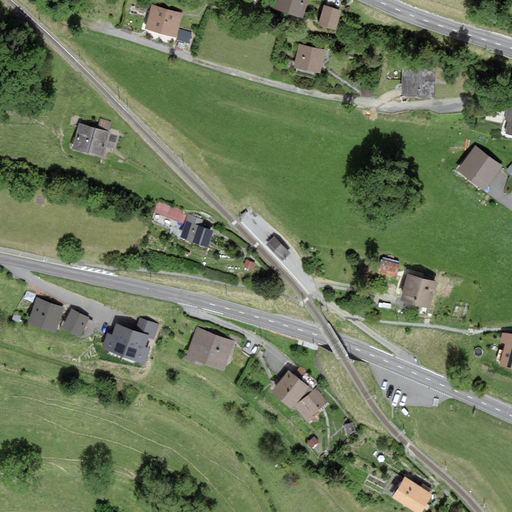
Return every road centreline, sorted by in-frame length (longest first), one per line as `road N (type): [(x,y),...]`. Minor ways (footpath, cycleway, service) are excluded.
road 1 (secondary): [(511,416),(311,332),(0,257)]
road 2 (track): [(511,96),(425,105),(308,92),(112,31)]
road 3 (track): [(280,511),(251,461),(183,407),(123,377),(0,341)]
road 4 (secondary): [(376,0),(511,47)]
